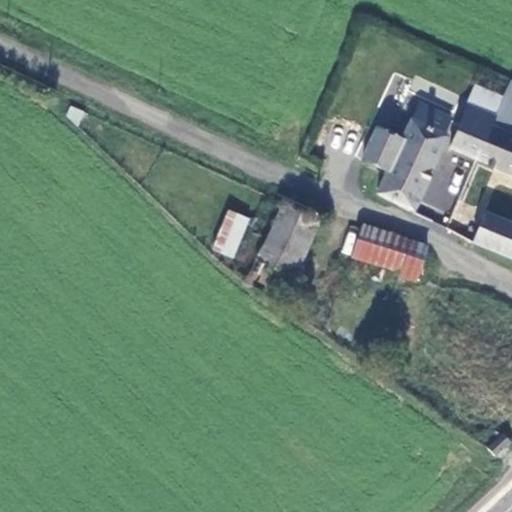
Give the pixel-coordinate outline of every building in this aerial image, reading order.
[(386,175),(377,197),(413,215),(447,141),(443,139),(450,125),(419,110),(403,144),(375,132),(361,163),(386,175)] [(453,150),(476,161),(493,122),(469,111),(453,150)] [(476,161),(511,177),(511,139),(493,131),(496,123),(493,122),(476,161)] [(423,199),(448,210),(460,182),(435,172),(423,199)] [(485,206),(469,243),(511,264),(511,226),(506,224),(509,216),(485,206)] [(234,258),(250,217),(227,208),(211,249),(234,258)] [(316,228),(280,211),(247,283),(282,300),(316,228)] [(414,281),(423,249),(361,229),(352,259),(396,274),(396,276),(414,281)] [(494,457),(509,444),(502,436),(487,449),(494,457)]
